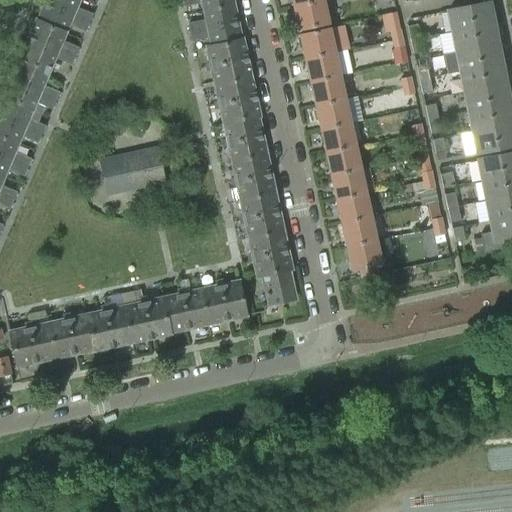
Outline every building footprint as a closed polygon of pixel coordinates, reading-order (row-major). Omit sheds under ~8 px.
[(45,0),(44,4),(88,23),(92,14),(76,7),(78,0),(45,0)] [(233,4),(231,0),(182,0),(184,6),(201,2),(203,11),(233,4)] [(322,0),(320,0),(293,6),(298,30),(328,24),(322,0)] [(452,32),(493,24),(489,3),(447,11),(452,32)] [(44,4),(37,21),(65,33),(68,24),(85,31),(88,23),(44,4)] [(188,24),(190,32),(237,22),(233,4),(203,11),(205,20),(188,24)] [(65,33),(37,21),(35,20),(28,37),(74,57),(77,48),(61,41),(65,33)] [(240,38),(237,22),(190,32),(192,41),(209,37),(211,45),(242,38),(241,38),(240,38)] [(410,40),(420,38),(417,24),(407,26),(410,40)] [(497,44),(493,24),(452,32),(456,52),(497,44)] [(299,35),(305,59),(334,53),(329,29),(299,35)] [(390,33),(392,41),(401,38),(400,30),(390,33)] [(28,37),(10,81),(55,100),(58,92),(42,85),(54,58),(70,64),(74,57),(28,37)] [(246,59),(242,38),(211,45),(211,46),(206,47),(209,64),(205,65),(206,67),(246,59)] [(403,46),(401,38),(392,41),(393,49),(403,46)] [(420,38),(410,40),(413,54),(423,52),(420,38)] [(460,72),(501,64),(497,44),(456,52),(460,72)] [(305,59),(310,83),(339,76),(334,53),(305,59)] [(415,60),(418,77),(429,75),(425,58),(415,60)] [(211,69),(214,85),(250,78),(246,59),(206,67),(206,70),(211,69)] [(505,84),(501,64),(460,72),(464,92),(505,84)] [(432,92),(429,75),(418,77),(422,94),(432,92)] [(310,83),(315,106),(344,99),(339,76),(310,83)] [(254,97),(250,78),(214,85),(218,102),(213,103),(214,106),(254,97)] [(400,80),(402,88),(412,86),(410,78),(400,80)] [(51,109),(55,100),(10,81),(2,98),(4,98),(32,110),(35,102),(51,109)] [(468,112),(509,104),(505,84),(464,92),(468,112)] [(412,86),(402,88),(404,96),(414,94),(412,86)] [(219,107),(223,124),(258,116),(254,97),(214,106),(215,108),(219,107)] [(32,110),(4,98),(0,106),(0,116),(40,134),(44,126),(28,119),(32,110)] [(315,106),(320,129),(349,123),(344,99),(315,106)] [(425,106),(428,120),(438,118),(435,104),(425,106)] [(511,124),(511,119),(509,104),(468,112),(472,132),(511,124)] [(37,142),(40,134),(0,116),(0,136),(17,144),(21,136),(37,142)] [(259,120),(258,116),(223,124),(226,140),(222,141),(223,144),(261,135),(258,120),(259,120)] [(441,132),(438,118),(428,120),(431,134),(441,132)] [(320,129),(325,153),(354,146),(349,123),(320,129)] [(511,124),(472,132),(476,153),(511,145),(511,124)] [(412,135),(422,133),(420,125),(410,127),(412,135)] [(422,133),(412,135),(414,143),(424,141),(422,133)] [(227,145),(231,162),(266,154),(261,135),(223,144),(223,146),(227,145)] [(0,136),(0,155),(26,167),(30,159),(14,152),(17,144),(0,136)] [(445,152),(442,138),(432,140),(435,154),(445,152)] [(325,153),(330,176),(359,170),(354,146),(325,153)] [(100,160),(99,160),(107,195),(108,195),(122,192),(123,192),(122,187),(136,184),(137,189),(138,189),(163,183),(164,184),(165,183),(156,148),(155,148),(156,148),(136,152),(136,153),(137,157),(117,161),(116,158),(116,157),(116,156),(100,160)] [(482,181),(511,174),(511,153),(477,160),(482,181)] [(270,173),(266,154),(231,162),(235,178),(230,179),(231,182),(270,173)] [(23,175),(26,167),(0,155),(0,175),(3,177),(7,169),(23,175)] [(330,176),(335,199),(365,193),(359,170),(330,176)] [(422,182),(432,180),(430,172),(421,174),(422,182)] [(453,186),(450,172),(440,174),(442,189),(453,186)] [(236,184),(240,200),(274,193),(270,173),(231,182),(232,185),(236,184)] [(511,195),(511,174),(482,181),(486,201),(511,195)] [(0,175),(0,194),(12,200),(16,192),(0,185),(0,184),(3,177),(0,175)] [(432,180),(422,182),(424,190),(418,191),(422,205),(427,204),(437,202),(434,188),(432,180)] [(447,208),(457,206),(454,192),(444,195),(447,208)] [(278,212),(274,193),(240,200),(243,217),(239,218),(239,220),(278,212)] [(335,199),(341,223),(370,216),(365,193),(335,199)] [(0,205),(9,209),(12,200),(0,194),(0,205)] [(511,216),(511,195),(486,201),(490,221),(511,216)] [(442,227),(441,219),(437,202),(427,204),(431,221),(433,229),(442,227)] [(457,206),(447,208),(450,222),(460,220),(457,206)] [(244,222),(248,238),(282,231),(278,212),(239,220),(240,223),(244,222)] [(341,223),(346,246),(375,239),(370,216),(341,223)] [(511,216),(490,221),(492,231),(480,234),(484,252),(511,247),(510,239),(511,238),(511,216)] [(465,241),(462,226),(452,228),(454,243),(465,241)] [(442,227),(433,229),(434,237),(444,235),(442,227)] [(286,250),(282,231),(248,238),(251,255),(247,256),(248,258),(286,250)] [(380,264),(375,239),(346,246),(351,270),(359,268),(361,278),(375,275),(373,265),(380,264)] [(261,275),(288,269),(291,269),(286,250),(248,258),(248,261),(253,260),(256,276),(261,275)] [(294,298),(288,269),(261,275),(268,304),(294,298)] [(220,280),(217,281),(225,320),(245,316),(237,281),(221,285),(220,280)] [(207,324),(225,320),(217,281),(215,281),(216,286),(199,289),(207,324)] [(162,298),(159,286),(139,290),(150,338),(169,333),(169,332),(162,298)] [(169,332),(188,328),(180,289),(177,290),(178,294),(162,298),(169,332)] [(188,328),(207,324),(199,289),(183,293),(182,289),(180,289),(188,328)] [(120,294),(123,306),(131,342),(150,338),(139,290),(120,294)] [(101,311),(85,315),(92,349),(93,351),(112,346),(103,306),(101,307),(101,311)] [(112,346),(131,342),(123,306),(107,310),(106,306),(103,306),(112,346)] [(54,358),(73,354),(64,315),(62,315),(63,319),(61,320),(58,308),(44,311),(47,323),(54,358)] [(73,354),(92,349),(85,315),(69,318),(68,314),(64,315),(73,354)] [(16,366),(36,362),(27,323),(24,324),(25,328),(9,332),(16,366)] [(30,323),(27,323),(36,362),(54,358),(47,323),(31,327),(30,323)] [(0,375),(9,373),(7,365),(0,367),(0,375)]
